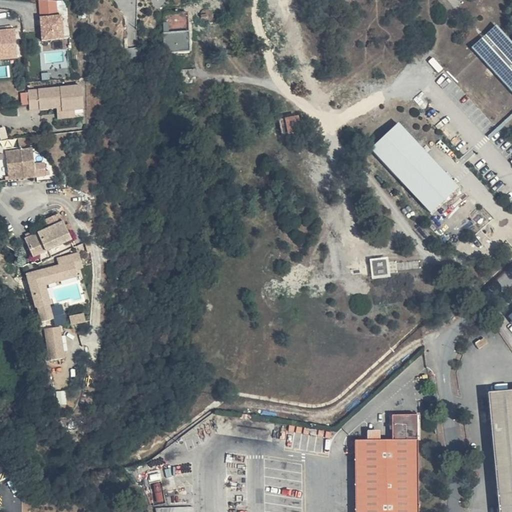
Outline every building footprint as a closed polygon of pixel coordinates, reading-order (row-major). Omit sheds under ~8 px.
[(63,12),(41,14),(43,37),(65,35),(63,12)] [(179,57),(178,13),(153,13),(153,19),(148,19),(148,26),(153,26),(154,58),(179,57)] [(511,44),(496,26),(472,49),(511,92),(511,44)] [(0,49),(18,49),(17,28),(0,28),(0,49)] [(123,57),(109,57),(109,76),(124,75),(123,57)] [(82,83),(29,87),(30,106),(57,104),(65,103),(65,110),(76,109),(84,108),(82,83)] [(65,103),(57,104),(58,115),(77,114),(76,109),(65,110),(65,103)] [(285,115),(267,121),(267,127),(270,136),(289,129),(285,115)] [(399,121),(371,147),(432,213),(460,187),(399,121)] [(34,144),(5,148),(8,162),(23,160),(26,175),(39,173),(34,144)] [(23,160),(8,162),(11,178),(26,175),(23,160)] [(47,227),(42,217),(31,223),(36,233),(47,227)] [(21,241),(29,258),(57,244),(55,239),(50,230),(48,226),(47,227),(36,233),(21,241)] [(55,228),(50,230),(55,239),(59,237),(55,228)] [(18,263),(29,258),(21,241),(10,246),(18,263)] [(388,275),(386,261),(370,264),(371,278),(388,275)] [(35,314),(30,315),(35,332),(44,329),(40,312),(35,314)] [(49,359),(65,358),(62,326),(46,327),(49,359)] [(487,345),(483,338),(473,344),(477,351),(487,345)] [(511,511),(511,392),(485,395),(495,511),(511,511)] [(414,511),(412,417),(387,418),(388,444),(350,445),(352,511),(414,511)] [(381,439),(381,430),(368,429),(368,438),(381,439)]
